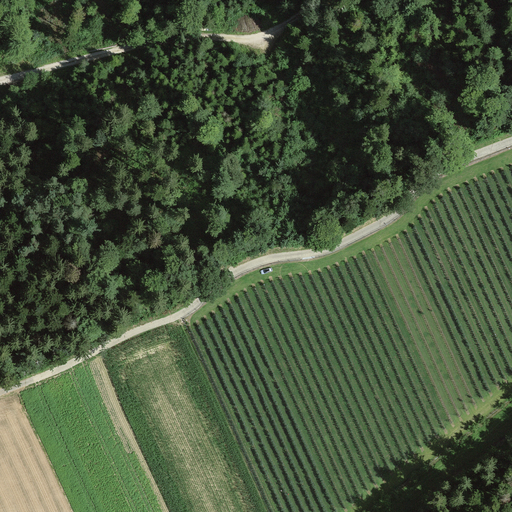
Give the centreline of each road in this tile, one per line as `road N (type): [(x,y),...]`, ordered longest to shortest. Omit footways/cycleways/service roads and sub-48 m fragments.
road 1 (track): [(511,142),(439,170),(397,213),(330,250),(242,269),(192,308),(0,394)]
road 2 (track): [(358,0),(264,33),(101,53),(0,82)]
